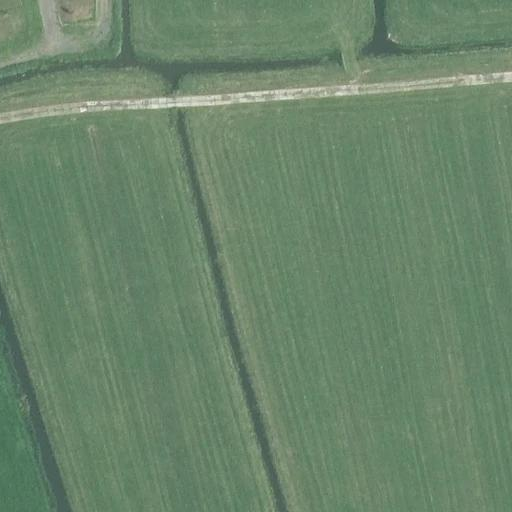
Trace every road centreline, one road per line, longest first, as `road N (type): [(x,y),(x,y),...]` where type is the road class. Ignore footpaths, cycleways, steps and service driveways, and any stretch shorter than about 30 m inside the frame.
road 1 (track): [(0,119),(354,90)]
road 2 (track): [(354,90),(511,79)]
road 3 (track): [(0,53),(99,37),(99,0)]
